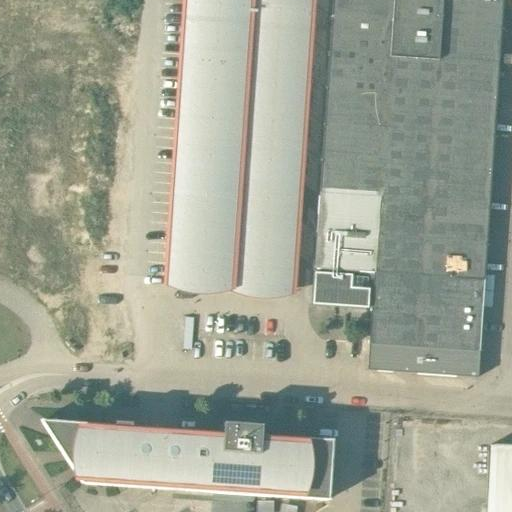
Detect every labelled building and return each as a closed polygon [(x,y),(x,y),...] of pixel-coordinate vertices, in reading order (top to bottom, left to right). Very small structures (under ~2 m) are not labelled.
[(289,290),(309,0),(183,0),(180,57),(173,151),(164,282),(198,284),(289,290)] [(332,0),(314,268),(314,272),(312,284),(311,305),(338,307),(367,309),(368,307),(371,307),(369,345),(368,371),(477,379),(499,30),(501,0),(332,0)] [(192,317),(184,317),(182,349),(191,350),(191,337),(192,330),(192,317)] [(221,433),(130,427),(130,423),(113,422),(113,426),(41,421),(41,424),(80,484),(327,500),(331,441),(259,436),(260,426),(221,423),(221,433)] [(511,511),(511,445),(499,445),(497,511),(511,511)]
